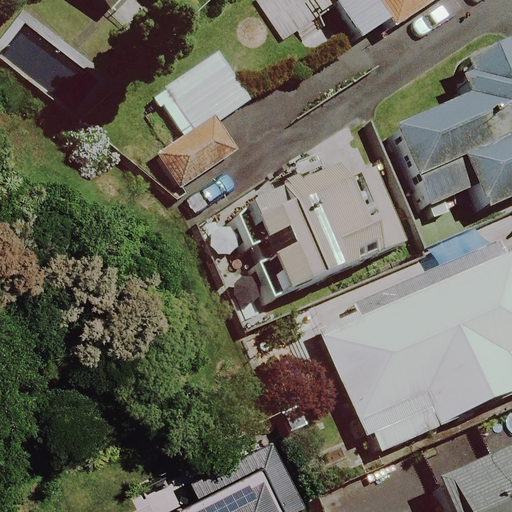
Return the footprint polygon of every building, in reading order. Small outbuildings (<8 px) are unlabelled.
[(117,0),(77,0),(98,20),(117,0)] [(315,12),(341,53),(375,32),(379,38),(437,0),(297,0),(308,16),(315,12)] [(465,223),(511,199),(511,58),(510,54),(486,49),(454,64),(443,79),(457,105),(376,146),(413,220),(453,200),(465,223)] [(225,160),(206,136),(238,110),(204,66),(148,109),(176,145),(147,167),(173,200),(225,160)] [(318,174),(227,213),(251,270),(236,276),(252,313),(399,252),(378,201),(336,218),(318,174)] [(511,291),(499,263),(494,266),(486,248),(338,313),(342,323),(301,342),(347,446),(356,442),(365,462),(511,397),(511,291)] [(511,511),(511,452),(418,494),(425,511),(511,511)]
